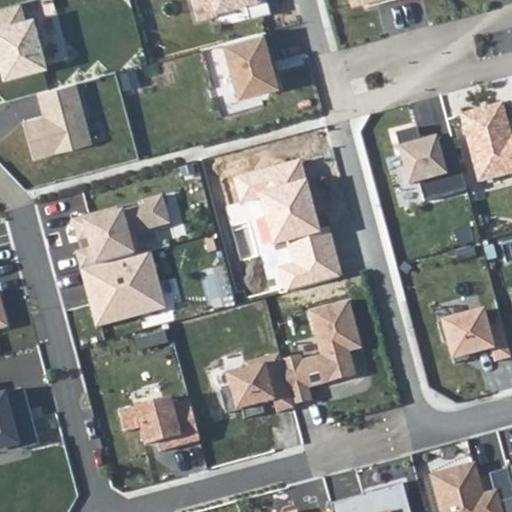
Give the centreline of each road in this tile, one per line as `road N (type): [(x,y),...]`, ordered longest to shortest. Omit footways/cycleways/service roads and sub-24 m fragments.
road 1 (residential): [(420,433),(328,88)]
road 2 (residential): [(98,511),(26,227),(0,186)]
road 3 (residential): [(142,511),(420,433)]
road 4 (residential): [(328,88),(511,39)]
